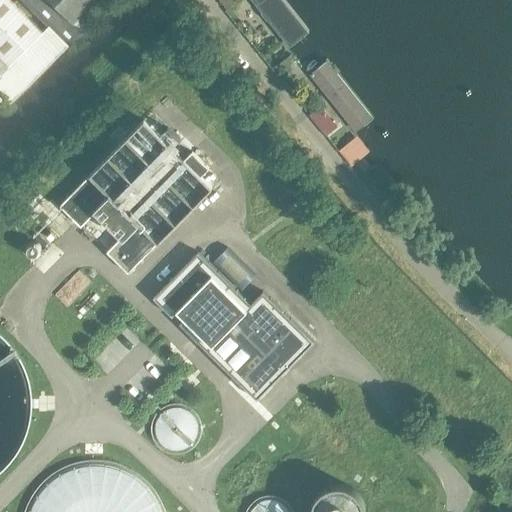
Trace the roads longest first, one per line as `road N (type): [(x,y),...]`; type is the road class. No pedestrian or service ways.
road 1 (unknown): [(345,342),(229,239),(184,233),(152,275),(129,283),(103,273),(87,238),(43,270),(26,307),(52,361),(92,410)]
road 2 (unclassified): [(511,351),(399,240),(216,0)]
road 3 (unknown): [(181,490),(345,342)]
road 4 (unknown): [(455,511),(466,486),(464,463),(345,342)]
road 5 (unknown): [(0,502),(92,410)]
